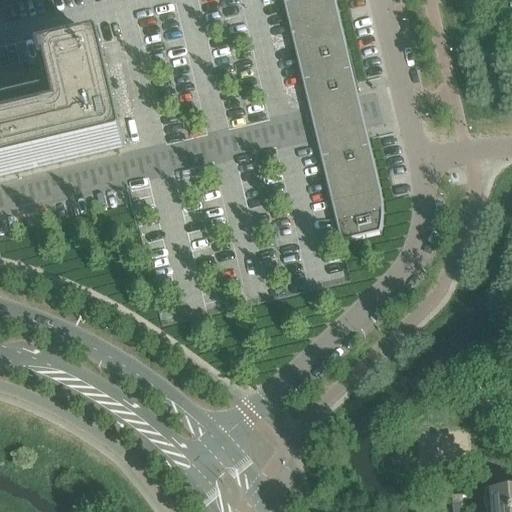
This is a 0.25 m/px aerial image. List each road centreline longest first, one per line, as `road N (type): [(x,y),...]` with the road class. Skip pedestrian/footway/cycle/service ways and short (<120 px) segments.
road 1 (residential): [(219,443),(397,274),(422,216),(419,164)]
road 2 (tertiary): [(219,443),(89,350),(0,310)]
road 3 (tertiary): [(0,360),(66,390),(180,478)]
road 4 (residential): [(419,164),(379,0)]
